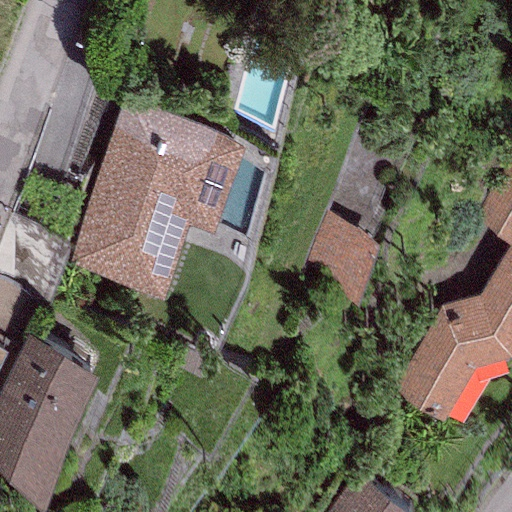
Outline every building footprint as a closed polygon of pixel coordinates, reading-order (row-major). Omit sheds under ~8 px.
[(242,125),(125,88),(70,257),(164,288),(189,211),(211,219),(242,125)] [(511,151),(476,213),(509,232),(481,282),(442,292),(393,372),(442,401),(475,349),(509,336),(511,331),(511,151)] [(328,209),(310,263),(355,278),(374,224),(328,209)] [(95,341),(27,313),(0,378),(0,451),(42,469),(95,341)] [(355,454),(315,511),(409,511),(419,497),(355,454)]
